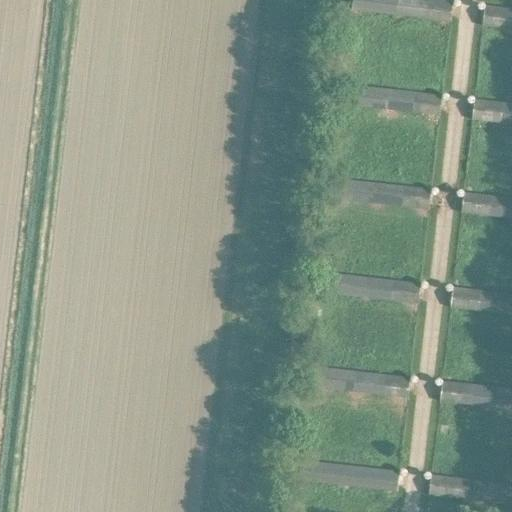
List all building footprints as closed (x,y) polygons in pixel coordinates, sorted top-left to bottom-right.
[(353,0),(351,17),(450,29),(452,9),(378,0),(353,0)] [(511,15),(485,13),(482,33),(511,35),(511,15)] [(343,92),(340,112),(439,123),(442,103),(343,92)] [(511,110),(474,107),(472,127),(511,131),(511,110)] [(330,205),(429,217),(431,197),(332,185),(330,205)] [(462,221),(511,226),(511,206),(464,201),(462,221)] [(321,280),(319,299),(418,311),(420,291),(321,280)] [(511,302),(453,295),(451,315),(511,322),(511,302)] [(309,394),(408,405),(410,385),(311,374),(309,394)] [(440,408),(511,418),(511,397),(443,388),(440,408)] [(300,466),(298,486),(397,499),(399,479),(300,466)] [(511,511),(511,491),(431,482),(429,503),(511,511)]
